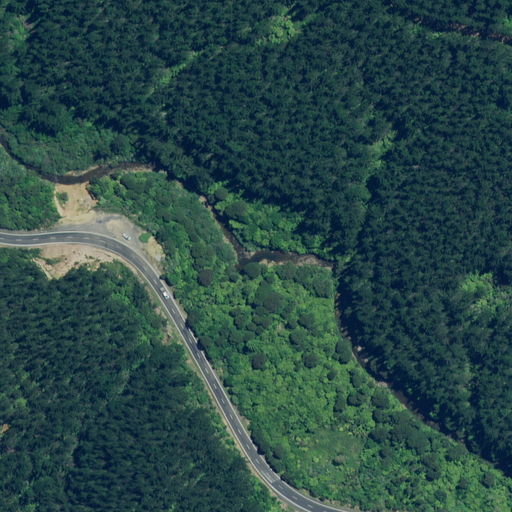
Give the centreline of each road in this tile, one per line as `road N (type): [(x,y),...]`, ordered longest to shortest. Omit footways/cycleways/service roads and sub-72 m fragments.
road 1 (primary): [(0,239),(96,238),(125,250),(168,304),(253,455),(294,498),(320,511)]
road 2 (track): [(389,0),(417,16),(511,42)]
